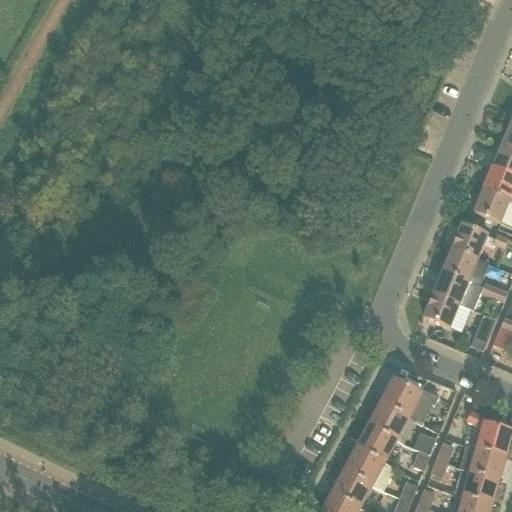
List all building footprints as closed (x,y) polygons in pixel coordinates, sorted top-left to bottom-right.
[(511,124),(503,148),(511,151),(511,124)] [(511,178),(511,151),(503,148),(493,171),(511,178)] [(484,193),(510,204),(511,198),(511,178),(493,171),(484,193)] [(474,216),(500,227),(511,231),(511,205),(509,204),(510,204),(484,193),(474,216)] [(478,264),(488,239),(462,228),(452,253),(478,264)] [(505,252),(509,243),(498,238),(496,243),(494,248),(495,248),(505,252)] [(452,253),(443,276),(468,286),(479,291),(489,267),(487,267),(478,264),(452,253)] [(488,284),(509,292),(511,284),(511,276),(493,270),(488,284)] [(459,309),(459,308),(468,286),(443,276),(433,299),(459,309)] [(492,301),(496,290),(485,286),(481,296),(492,301)] [(496,290),(492,301),(504,306),(508,295),(496,290)] [(424,321),(450,332),(459,309),(433,299),(424,321)] [(483,355),(496,323),(483,318),(470,349),(483,355)] [(511,334),(511,332),(511,323),(505,320),(501,330),(511,334)] [(435,409),(439,401),(422,393),(420,398),(394,384),(382,407),(408,421),(409,421),(419,401),(435,409)] [(408,421),(382,407),(370,429),(396,444),(404,448),(416,425),(409,421),(408,421)] [(487,424),(471,416),(467,424),(483,432),(476,457),(504,465),(511,436),(485,428),(487,424)] [(370,429),(357,452),(384,466),(396,444),(370,429)] [(420,454),(430,459),(437,443),(420,436),(414,452),(419,454),(420,454)] [(453,450),(443,446),(437,462),(448,466),(453,450)] [(372,489),(373,488),(384,466),(357,452),(345,475),(372,489)] [(424,474),(430,459),(420,454),(419,454),(413,470),(424,474)] [(476,457),(470,477),(499,485),(504,465),(476,457)] [(448,466),(437,462),(431,477),(442,481),(448,466)] [(333,497),(360,511),(368,511),(380,492),(373,488),(372,489),(345,475),(333,497)] [(499,485),(470,477),(464,500),(492,508),(499,485)] [(407,485),(401,501),(412,506),(418,490),(407,485)] [(418,508),(428,511),(429,511),(435,497),(424,492),(418,508)] [(333,497),(324,511),(360,511),(333,497)] [(491,511),(492,508),(464,500),(460,511),(491,511)] [(409,511),(412,506),(401,501),(396,511),(409,511)]
